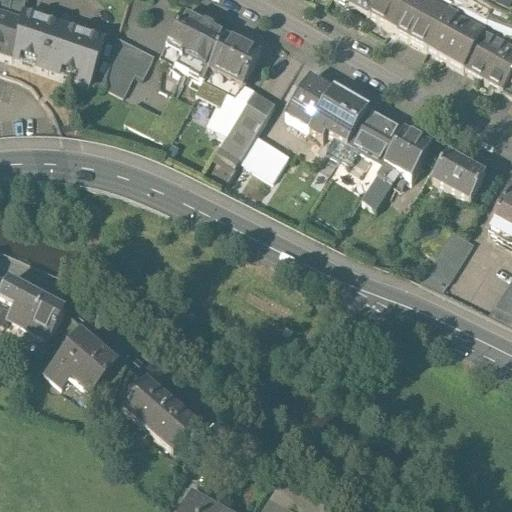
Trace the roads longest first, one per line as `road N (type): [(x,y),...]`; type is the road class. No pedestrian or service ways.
road 1 (secondary): [(0,164),(62,164),(169,191),(511,364)]
road 2 (residential): [(0,259),(89,308),(324,511)]
road 3 (residential): [(511,147),(244,0)]
